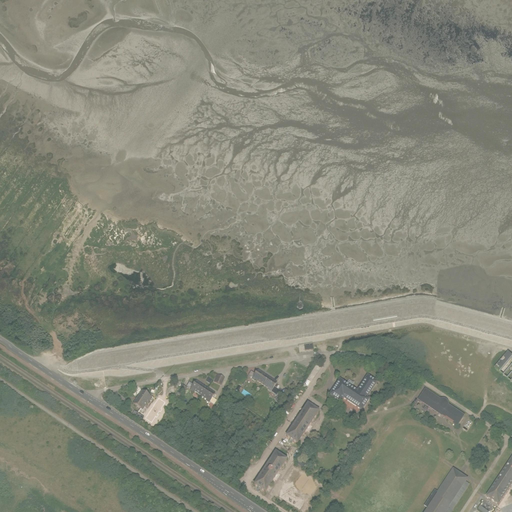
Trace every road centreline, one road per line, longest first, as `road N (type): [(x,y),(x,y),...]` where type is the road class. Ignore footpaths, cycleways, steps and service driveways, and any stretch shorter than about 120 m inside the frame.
road 1 (track): [(511,339),(418,315),(77,372),(58,368)]
road 2 (tertiary): [(261,511),(0,339)]
